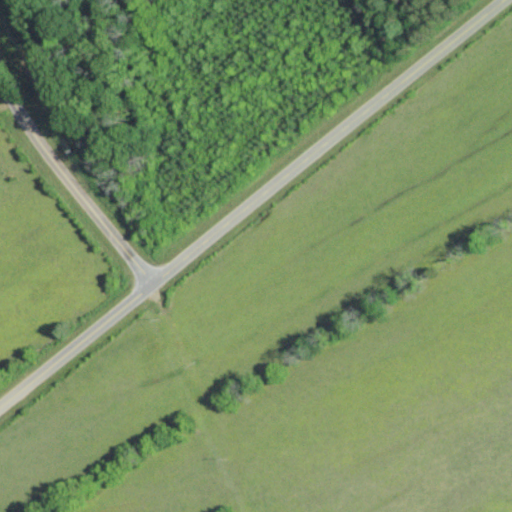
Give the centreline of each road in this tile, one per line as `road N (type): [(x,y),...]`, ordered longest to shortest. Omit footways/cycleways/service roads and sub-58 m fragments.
road 1 (tertiary): [(500,0),(0,404)]
road 2 (residential): [(151,282),(17,106),(0,70)]
